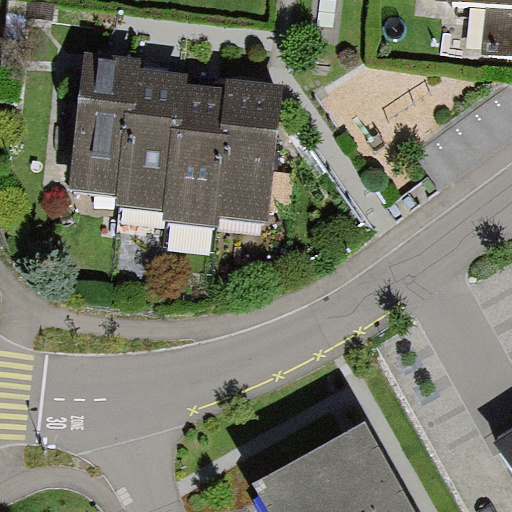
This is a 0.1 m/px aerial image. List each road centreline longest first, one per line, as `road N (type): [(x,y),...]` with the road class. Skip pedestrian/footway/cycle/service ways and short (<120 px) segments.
road 1 (residential): [(511,202),(344,318),(210,375),(128,396)]
road 2 (residential): [(128,396),(0,396)]
